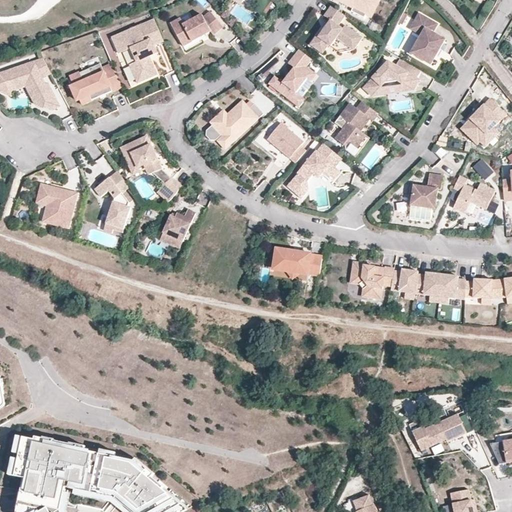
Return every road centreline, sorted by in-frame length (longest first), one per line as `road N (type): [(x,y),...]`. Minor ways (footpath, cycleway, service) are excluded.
road 1 (track): [(0,232),(127,280),(246,308),(511,338)]
road 2 (residential): [(507,0),(425,141),(339,233)]
road 3 (residential): [(339,233),(272,217),(202,170),(176,137),(182,108)]
road 4 (residential): [(511,251),(339,233)]
road 5 (residential): [(23,139),(39,149),(144,110),(182,108)]
road 6 (residential): [(182,108),(254,58),(303,0)]
